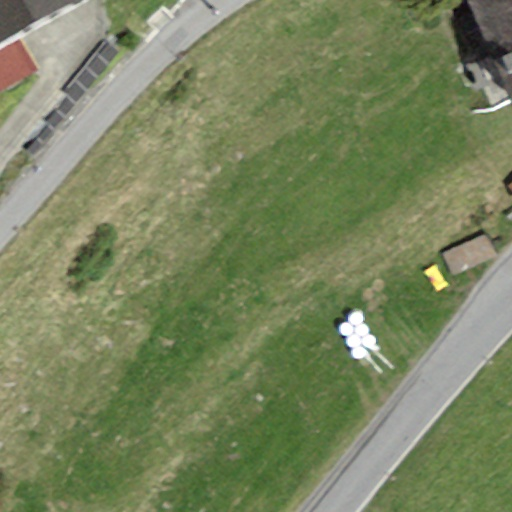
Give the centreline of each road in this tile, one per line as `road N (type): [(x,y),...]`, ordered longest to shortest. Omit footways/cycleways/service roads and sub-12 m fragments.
road 1 (residential): [(0,226),(169,39),(222,0)]
road 2 (tertiary): [(330,511),(511,297)]
